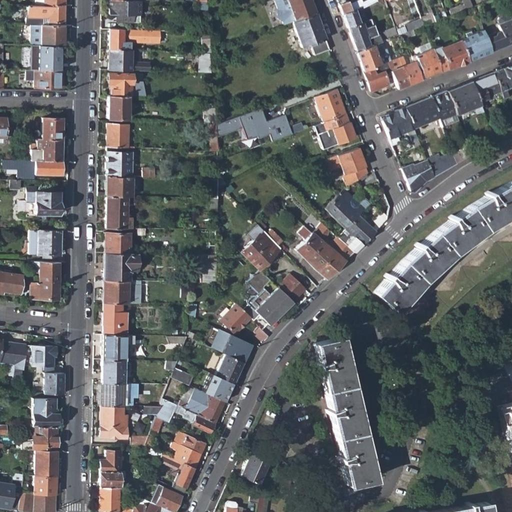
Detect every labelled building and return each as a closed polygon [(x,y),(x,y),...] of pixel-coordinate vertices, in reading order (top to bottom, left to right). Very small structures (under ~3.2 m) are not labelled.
[(116,20),(138,21),(138,0),(108,0),(108,13),(116,14),(116,20)] [(196,9),(206,9),(206,2),(206,0),(196,0),(196,9)] [(315,12),(310,0),(274,0),(278,9),(276,16),(282,20),(283,24),(291,21),(294,20),(315,12)] [(366,19),(361,6),(349,10),(347,5),(346,1),(345,2),(343,0),(336,0),(346,27),(366,19)] [(358,0),(347,5),(349,10),(361,6),(360,4),(362,3),(362,5),(373,0),(358,0)] [(42,4),(24,4),(22,23),(30,23),(45,24),(45,21),(62,22),(63,5),(42,4)] [(420,16),(423,24),(446,15),(443,7),(435,10),(436,11),(432,13),(430,10),(419,14),(420,16)] [(511,10),(499,16),(496,19),(497,23),(511,16),(511,10)] [(329,49),(325,38),(315,12),(294,20),(291,21),(301,47),(310,44),(314,55),(329,49)] [(402,23),(405,30),(413,27),(423,24),(420,16),(402,23)] [(489,50),(511,41),(511,16),(497,23),(496,23),(498,29),(483,36),(489,50)] [(368,18),(366,19),(346,27),(354,49),(371,43),(380,40),(377,31),(375,27),(372,28),(368,18)] [(45,24),(30,23),(29,44),(62,45),(62,24),(45,24)] [(394,25),(377,31),(380,40),(398,33),(394,25)] [(401,31),(404,37),(415,32),(413,27),(405,30),(401,31)] [(158,29),(108,28),(107,48),(128,49),(128,42),(157,42),(158,29)] [(458,40),(466,60),(489,50),(483,36),(480,29),(464,35),(465,37),(458,40)] [(209,44),(208,31),(200,32),(201,44),(209,44)] [(458,40),(439,47),(438,44),(431,47),(435,57),(440,70),(466,60),(458,40)] [(413,60),(420,78),(440,70),(435,57),(431,47),(429,41),(424,42),(425,44),(418,46),(420,51),(411,55),(413,60)] [(374,48),(371,43),(354,49),(362,70),(379,63),(374,48)] [(29,70),(57,70),(57,59),(61,59),(62,45),(29,44),(29,70)] [(382,45),(374,48),(379,63),(386,61),(390,59),(385,47),(383,47),(382,45)] [(130,60),(130,49),(128,49),(107,48),(107,68),(148,69),(148,61),(130,60)] [(401,65),(408,82),(420,78),(413,60),(405,63),(402,57),(399,58),(401,65)] [(362,70),(369,90),(387,83),(383,72),(390,69),(388,66),(386,61),(379,63),(362,70)] [(511,84),(511,62),(492,71),(500,90),(502,97),(508,95),(507,92),(510,91),(508,87),(511,84)] [(390,69),(397,87),(408,82),(401,65),(393,68),(392,64),(388,66),(390,69)] [(32,86),(60,87),(61,70),(57,70),(29,70),(24,70),(23,79),(32,79),(32,86)] [(469,80),(477,101),(490,96),(489,94),(500,90),(492,71),(469,80)] [(109,83),(109,94),(127,95),(134,95),(141,95),(142,81),(131,80),(131,72),(107,72),(107,83),(109,83)] [(474,106),(479,119),(484,118),(477,101),(469,80),(445,89),(455,114),(474,106)] [(312,98),(322,122),(343,114),(334,89),(312,98)] [(441,125),(442,126),(444,125),(442,119),(455,114),(445,89),(429,96),(441,125)] [(106,94),(106,118),(127,118),(127,95),(109,94),(106,94)] [(404,106),(413,128),(435,119),(438,126),(441,125),(429,96),(404,106)] [(269,132),(273,141),(304,129),(301,123),(289,127),(283,113),(266,120),(260,106),(216,122),(217,134),(242,126),(247,137),(257,133),(258,136),(269,132)] [(379,116),(388,138),(394,135),(413,128),(404,106),(379,116)] [(317,138),(321,149),(352,137),(343,114),(322,122),(319,123),(324,136),(317,138)] [(0,136),(11,136),(11,118),(3,118),(0,117),(0,136)] [(40,138),(60,138),(60,118),(41,117),(40,138)] [(489,130),(493,142),(502,137),(511,132),(511,121),(510,117),(496,123),(497,127),(489,130)] [(209,147),(218,147),(217,134),(216,122),(208,122),(209,147)] [(105,144),(127,145),(127,123),(106,123),(105,144)] [(409,135),(414,148),(420,145),(415,133),(409,135)] [(396,141),(394,135),(388,138),(393,150),(397,148),(394,142),(396,141)] [(29,159),(59,160),(60,138),(40,138),(40,149),(29,148),(29,159)] [(105,175),(129,175),(130,145),(127,145),(105,144),(105,175)] [(452,153),(456,163),(471,155),(467,145),(452,153)] [(356,146),(324,158),(329,170),(339,166),(342,174),(341,174),(346,186),(366,172),(356,146)] [(426,160),(432,176),(456,163),(452,153),(436,159),(435,156),(426,159),(426,160)] [(33,174),(59,174),(59,160),(29,159),(1,158),(1,168),(16,168),(16,176),(33,177),(33,174)] [(432,176),(426,160),(419,163),(417,161),(400,168),(409,190),(413,191),(424,181),(432,176)] [(104,194),(131,195),(131,175),(129,175),(105,175),(104,194)] [(17,189),(18,184),(18,179),(8,179),(8,188),(17,189)] [(373,291),(396,312),(407,299),(434,271),(468,244),(504,220),(511,215),(511,179),(506,182),(490,192),(491,193),(489,194),(487,191),(484,192),(487,195),(485,196),(485,195),(468,205),(454,215),(455,216),(454,217),(451,214),(448,216),(451,220),(449,221),(448,220),(432,231),(420,243),(421,244),(420,245),(417,242),(413,244),(416,248),(415,249),(414,248),(399,262),(389,272),(390,273),(389,274),(385,271),(383,274),(386,277),(385,279),(384,278),(373,291)] [(34,187),(26,187),(25,201),(33,201),(32,213),(40,213),(40,219),(44,219),(44,213),(56,213),(56,191),(34,191),(34,187)] [(356,215),(363,208),(367,204),(364,201),(361,201),(358,204),(351,197),(342,188),(323,208),(344,228),(356,215)] [(376,195),(381,200),(385,199),(381,189),(376,195)] [(131,195),(104,194),(103,226),(131,227),(131,212),(125,212),(125,203),(132,204),(132,196),(131,195)] [(380,212),(371,222),(374,224),(377,227),(385,219),(386,217),(380,212)] [(361,244),(373,231),(370,229),(356,215),(344,228),(336,236),(355,250),(361,244)] [(511,215),(504,220),(468,244),(434,271),(407,299),(396,312),(394,314),(421,337),(433,322),(445,310),(455,300),(466,290),(476,282),(491,270),(504,260),(511,255),(511,215)] [(321,242),(304,258),(314,269),(325,278),(355,250),(336,236),(334,234),(329,240),(325,237),(329,229),(319,220),(309,232),(321,242)] [(251,239),(239,251),(257,269),(279,247),(276,244),(265,232),(261,229),(255,223),(245,233),(251,239)] [(303,239),(293,249),(304,258),(321,242),(309,232),(303,226),(296,232),(303,239)] [(270,228),(265,232),(276,244),(281,239),(270,228)] [(58,230),(26,229),(26,253),(42,253),(41,261),(57,261),(58,230)] [(127,232),(103,232),(103,251),(132,252),(132,247),(127,247),(127,232)] [(132,252),(103,251),(102,279),(125,280),(127,280),(127,269),(134,269),(134,252),(132,252)] [(214,254),(198,254),(198,264),(200,263),(199,281),(213,281),(214,254)] [(41,261),(22,260),(22,281),(29,281),(56,282),(57,261),(41,261)] [(1,269),(0,272),(0,293),(7,295),(8,292),(17,293),(19,275),(11,273),(11,271),(1,269)] [(248,277),(244,282),(256,293),(253,296),(249,296),(245,300),(245,304),(267,325),(289,303),(280,293),(275,288),(267,295),(261,289),(261,286),(267,280),(257,269),(252,273),(249,274),(248,277)] [(275,288),(280,293),(295,278),(289,272),(274,287),(275,288)] [(295,278),(280,293),(289,303),(305,288),(295,278)] [(125,280),(102,279),(102,301),(119,302),(129,302),(130,295),(125,295),(125,280)] [(56,282),(29,281),(28,298),(56,299),(56,282)] [(119,302),(102,301),(101,323),(102,323),(102,333),(123,334),(124,312),(119,312),(119,302)] [(234,303),(218,319),(232,332),(248,317),(234,303)] [(195,304),(187,304),(186,314),(195,318),(195,304)] [(258,326),(253,331),(262,340),(267,335),(258,326)] [(223,331),(221,334),(230,339),(224,353),(241,360),(249,343),(223,331)] [(102,333),(101,333),(100,358),(123,359),(124,359),(124,343),(132,343),(132,334),(123,334),(102,333)] [(0,337),(0,361),(14,363),(22,364),(23,361),(25,344),(25,343),(6,340),(5,343),(0,342),(1,338),(0,337)] [(339,460),(345,483),(370,478),(339,337),(314,343),(317,360),(318,360),(318,361),(314,362),(314,366),(319,365),(319,366),(318,366),(327,407),(329,407),(324,409),(325,412),(329,411),(330,412),(329,413),(338,454),(339,454),(339,455),(335,456),(335,459),(340,459),(339,460)] [(209,339),(207,345),(220,351),(222,347),(216,345),(217,343),(209,339)] [(23,361),(22,364),(50,365),(50,356),(55,355),(55,345),(44,344),(43,342),(37,342),(35,344),(25,344),(23,361)] [(222,352),(213,374),(231,382),(241,360),(224,353),(222,352)] [(511,354),(499,361),(511,385),(511,354)] [(123,359),(100,358),(100,382),(121,382),(122,382),(123,359)] [(165,360),(163,365),(172,369),(173,368),(176,360),(165,360)] [(14,363),(12,376),(20,377),(22,364),(14,363)] [(44,387),(39,387),(38,393),(62,393),(62,372),(49,372),(49,368),(40,368),(40,372),(45,372),(44,387)] [(172,369),(169,376),(187,384),(191,375),(173,368),(172,369)] [(208,372),(202,384),(225,395),(231,382),(213,374),(208,372)] [(121,382),(100,382),(99,404),(121,405),(121,382)] [(222,401),(225,395),(202,384),(200,390),(222,401)] [(193,387),(186,403),(178,400),(176,404),(179,405),(212,421),(222,401),(200,390),(193,387)] [(153,414),(153,415),(161,418),(166,421),(174,403),(161,396),(157,406),(153,414)] [(31,421),(28,421),(28,425),(29,425),(55,426),(56,412),(54,412),(54,399),(32,398),(31,421)] [(121,405),(99,404),(98,436),(125,437),(125,425),(122,425),(122,414),(120,414),(121,405)] [(157,406),(142,405),(142,413),(153,414),(157,406)] [(179,405),(176,412),(181,414),(180,416),(189,420),(188,421),(191,423),(191,424),(207,432),(212,421),(179,405)] [(511,405),(497,410),(507,450),(511,448),(511,405)] [(153,415),(147,429),(152,432),(154,432),(161,418),(153,415)] [(24,443),(23,449),(31,449),(31,445),(54,446),(55,426),(29,425),(29,428),(32,428),(31,443),(24,443)] [(183,433),(179,444),(198,453),(203,442),(200,441),(201,438),(186,431),(185,434),(183,433)] [(179,432),(174,442),(179,444),(183,433),(179,432)] [(144,437),(140,445),(145,448),(150,437),(145,434),(144,437)] [(144,437),(129,436),(129,445),(140,445),(144,437)] [(167,439),(164,445),(174,449),(170,459),(190,469),(198,453),(179,444),(174,442),(170,440),(167,439)] [(250,445),(236,475),(254,483),(268,455),(250,445)] [(147,448),(145,453),(155,458),(158,453),(147,448)] [(23,449),(22,458),(34,458),(33,475),(53,476),(54,450),(31,449),(23,449)] [(103,458),(97,458),(97,470),(118,470),(119,470),(120,450),(103,450),(103,458)] [(161,455),(159,459),(168,464),(167,465),(171,467),(168,474),(173,477),(172,481),(182,486),(190,469),(170,459),(161,455)] [(282,468),(278,493),(286,494),(288,474),(282,468)] [(118,470),(97,470),(97,485),(117,486),(134,486),(136,478),(118,477),(118,470)] [(31,475),(30,492),(53,493),(53,476),(33,475),(31,475)] [(9,483),(5,507),(15,508),(17,492),(19,480),(10,478),(9,483)] [(149,480),(147,484),(154,487),(148,500),(166,509),(171,511),(178,494),(149,480)] [(0,505),(5,507),(9,483),(0,481),(0,505)] [(117,486),(97,485),(96,510),(116,510),(117,486)] [(250,488),(249,501),(256,502),(258,490),(250,488)] [(256,502),(255,510),(261,511),(264,491),(258,490),(256,502)] [(17,492),(15,508),(43,511),(48,511),(53,509),(53,493),(30,492),(17,492)] [(223,502),(223,507),(234,508),(234,503),(232,501),(226,500),(223,502)] [(485,511),(484,501),(469,503),(469,505),(467,505),(467,500),(463,501),(464,505),(463,506),(462,505),(424,511),(423,511),(422,511),(422,509),(418,510),(418,511),(485,511)] [(131,503),(129,511),(153,511),(155,506),(147,505),(147,503),(142,502),(141,504),(131,503)]
